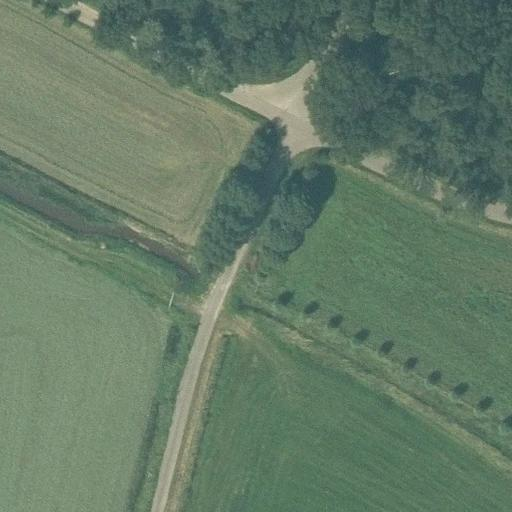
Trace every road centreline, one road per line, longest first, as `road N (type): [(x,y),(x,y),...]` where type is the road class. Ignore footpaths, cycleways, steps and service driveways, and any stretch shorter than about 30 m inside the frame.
road 1 (track): [(157,511),(225,277),(294,123)]
road 2 (unclassified): [(294,123),(68,0)]
road 3 (unclassified): [(511,213),(294,123)]
road 4 (unclassified): [(294,123),(358,0)]
